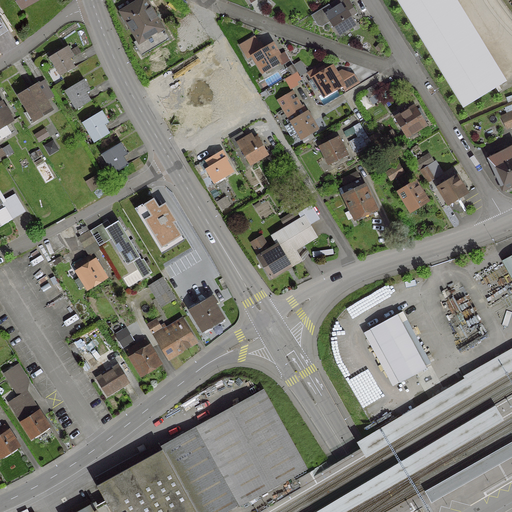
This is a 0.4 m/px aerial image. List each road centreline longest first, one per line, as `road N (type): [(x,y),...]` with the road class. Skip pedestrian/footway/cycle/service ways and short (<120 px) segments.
road 1 (residential): [(0,504),(270,328)]
road 2 (residential): [(270,328),(341,282),(507,222)]
road 3 (residential): [(201,0),(380,66),(408,66)]
road 4 (residential): [(383,511),(270,328)]
road 5 (residential): [(0,256),(171,161)]
road 6 (residential): [(171,161),(270,328)]
road 7 (residential): [(507,222),(408,66)]
road 8 (residential): [(93,5),(171,161)]
